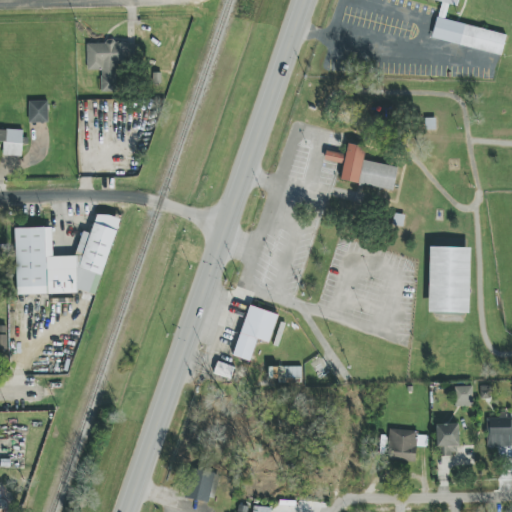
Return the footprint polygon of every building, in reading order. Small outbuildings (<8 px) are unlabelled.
[(436,0),(442,1),(439,17),(445,19),(449,4),(458,6),(459,0),(436,0)] [(502,55),(506,34),(437,18),(432,39),(502,55)] [(116,92),(116,63),(134,63),(133,42),(87,43),(87,70),(101,70),(101,92),(116,92)] [(48,101),(29,101),(29,123),(48,123),(48,101)] [(22,156),(23,131),(0,129),(0,142),(3,142),(3,156),(22,156)] [(348,145),(366,148),(365,161),(398,167),(394,192),(340,180),(344,162),(324,159),(327,150),(346,153),(348,145)] [(17,295),(87,293),(97,296),(119,218),(107,215),(96,215),(91,233),(83,231),(75,256),(53,257),(52,227),(15,228),(17,295)] [(469,314),(471,248),(430,247),(429,313),(469,314)] [(278,315),(249,306),(234,356),(251,361),(258,339),(270,343),(278,315)] [(231,379),(235,368),(218,362),(214,374),(231,379)] [(301,367),(268,367),(269,383),(302,383),(301,367)] [(473,406),(473,386),(456,387),(456,407),(473,406)] [(487,447),(511,446),(511,418),(488,418),(487,447)] [(437,456),(459,455),(458,424),(436,424),(437,456)] [(427,447),(427,437),(418,436),(418,431),(389,430),(388,460),(416,461),(416,447),(427,447)] [(191,498),(212,504),(219,474),(198,469),(191,498)]
